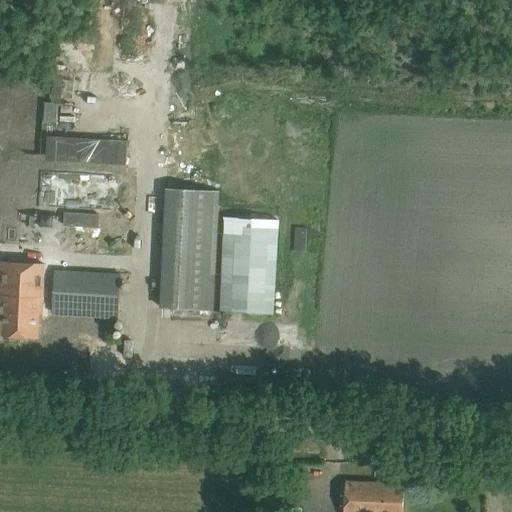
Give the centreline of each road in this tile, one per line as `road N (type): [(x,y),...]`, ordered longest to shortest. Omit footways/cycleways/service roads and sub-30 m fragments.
road 1 (unclassified): [(511,437),(0,411)]
road 2 (track): [(165,0),(156,171)]
